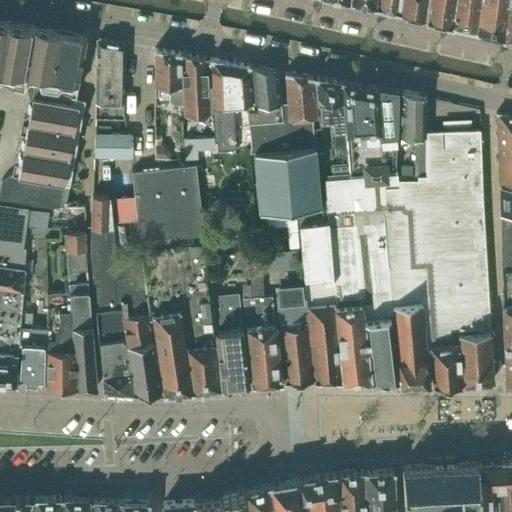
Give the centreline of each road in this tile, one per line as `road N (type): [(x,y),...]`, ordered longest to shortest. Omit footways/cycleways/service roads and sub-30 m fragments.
road 1 (residential): [(94,20),(492,103)]
road 2 (residential): [(103,410),(88,251),(94,20)]
road 3 (residential): [(501,443),(492,103)]
road 4 (residential): [(511,54),(272,0)]
road 5 (residential): [(501,443),(278,458)]
road 6 (residential): [(278,458),(277,424),(266,408),(103,410)]
road 7 (residential): [(0,477),(152,472)]
road 8 (residential): [(152,472),(278,458)]
